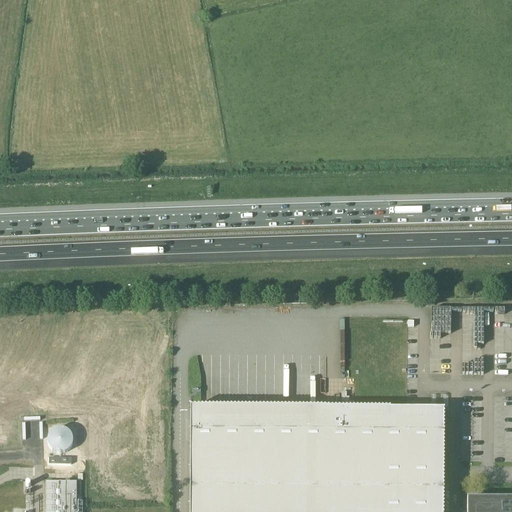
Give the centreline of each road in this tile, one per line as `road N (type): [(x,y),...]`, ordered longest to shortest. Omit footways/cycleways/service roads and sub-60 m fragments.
road 1 (motorway): [(0,256),(511,239)]
road 2 (motorway): [(511,213),(0,229)]
